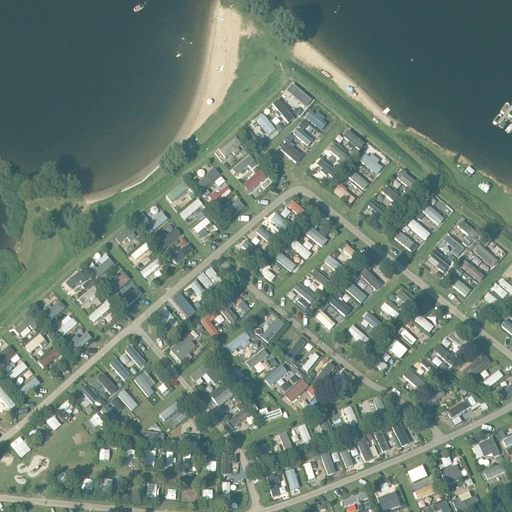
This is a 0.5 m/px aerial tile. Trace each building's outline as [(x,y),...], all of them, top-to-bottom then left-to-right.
[(284,96),(301,112),(314,99),(296,83),(284,96)] [(278,99),(272,105),(278,112),(275,114),(278,118),(281,116),(288,124),(294,119),(278,99)] [(297,109),(292,114),(297,118),(301,113),(297,109)] [(314,114),(309,120),(323,133),(328,127),(314,114)] [(304,121),(298,128),(302,132),(308,125),(304,121)] [(280,124),(275,128),(279,132),(284,129),(280,124)] [(348,131),(342,137),(348,142),(346,145),(352,150),(355,147),(360,151),(365,144),(348,131)] [(262,137),(258,140),(262,145),(266,142),(262,137)] [(236,138),(219,151),(225,159),(232,153),(235,156),(240,152),(237,149),(242,145),(236,138)] [(286,144),(280,151),(296,164),(303,157),(292,149),(294,146),(286,139),(284,142),(286,144)] [(334,146),(329,151),(340,161),(337,164),(342,168),(344,164),(349,158),(334,146)] [(244,149),(239,154),(243,159),(248,154),(244,149)] [(353,150),(349,155),(353,158),(357,153),(353,150)] [(377,177),(383,169),(365,155),(359,163),(377,177)] [(249,156),(232,171),(237,176),(248,167),(251,170),(256,166),(254,162),(249,156)] [(321,160),(316,166),(322,170),(320,172),(326,177),(328,175),(333,179),(337,174),(321,160)] [(356,161),(352,166),(356,170),(360,165),(356,161)] [(204,191),(222,174),(216,168),(198,185),(204,191)] [(262,170),(244,186),(251,193),(269,177),(262,170)] [(400,177),(397,180),(408,187),(404,192),(410,197),(418,185),(406,176),(407,175),(402,171),(398,176),(400,177)] [(193,173),(189,177),(193,181),(198,177),(193,173)] [(362,189),(367,182),(357,174),(351,181),(362,189)] [(219,188),(227,184),(223,177),(216,180),(219,188)] [(186,180),(168,194),(174,202),(192,188),(186,180)] [(268,180),(264,183),(268,188),(272,184),(268,180)] [(339,187),(334,193),(350,206),(355,200),(344,191),(345,189),(341,186),(340,187),(339,187)] [(387,187),(382,193),(393,203),(390,205),(395,209),(397,207),(399,208),(404,202),(387,187)] [(213,194),(208,198),(216,206),(231,193),(226,188),(217,196),(215,194),(214,195),(213,194)] [(192,193),(187,196),(191,201),(196,198),(192,193)] [(404,194),(399,198),(404,202),(408,197),(404,194)] [(502,195),(497,200),(506,209),(511,204),(502,195)] [(199,199),(181,215),(186,221),(204,206),(199,199)] [(293,202),(288,208),(298,216),(296,218),(301,222),(302,220),(303,220),(307,214),(293,202)] [(373,202),(368,207),(372,211),(370,213),(376,218),(378,215),(383,220),(388,214),(373,202)] [(230,206),(225,210),(228,213),(227,214),(231,219),(244,208),(240,203),(233,209),(230,206)] [(439,227),(446,220),(429,204),(422,211),(439,227)] [(149,225),(155,232),(170,220),(164,212),(149,225)] [(200,213),(195,217),(199,221),(204,217),(200,213)] [(418,213),(414,218),(420,222),(424,217),(418,213)] [(278,217),(273,224),(285,234),(290,227),(278,217)] [(295,219),(292,224),(296,227),(300,223),(295,219)] [(415,219),(408,226),(425,242),(432,235),(415,219)] [(206,220),(193,230),(197,235),(205,229),(208,232),(212,228),(206,220)] [(316,222),(312,227),(316,230),(320,225),(316,222)] [(461,222),(456,227),(467,237),(461,244),(466,248),(472,241),(473,241),(477,236),(461,222)] [(131,225),(115,240),(120,245),(126,239),(129,242),(135,237),(132,234),(136,231),(131,225)] [(263,227),(257,234),(270,245),(276,238),(263,227)] [(396,239),(412,254),(419,247),(402,232),(396,239)] [(447,237),(443,242),(453,250),(451,254),(456,258),(463,250),(447,237)] [(487,237),(480,245),(485,249),(492,241),(487,237)] [(246,242),(242,247),(247,252),(245,254),(251,259),(253,256),(256,259),(261,253),(246,242)] [(309,260),(313,253),(297,242),(292,249),(309,260)] [(136,262),(152,248),(147,243),(131,257),(136,262)] [(175,252),(169,257),(176,266),(193,252),(187,245),(177,254),(175,252)] [(357,263),(362,257),(349,245),(344,250),(357,263)] [(286,247),(282,252),(287,257),(291,251),(286,247)] [(492,270),(499,263),(481,247),(475,254),(492,270)] [(153,252),(147,258),(150,262),(157,257),(153,252)] [(289,271),(294,265),(280,252),(275,258),(289,271)] [(434,252),(429,258),(437,265),(435,268),(439,271),(442,274),(450,265),(434,252)] [(471,254),(467,259),(471,262),(475,258),(471,254)] [(98,279),(116,265),(109,256),(91,270),(98,279)] [(338,274),(343,267),(330,256),(324,263),(338,274)] [(141,274),(146,280),(164,264),(159,258),(141,274)] [(90,260),(85,264),(88,269),(93,265),(90,260)] [(270,260),(266,265),(271,269),(275,264),(270,260)] [(478,285),(485,278),(471,264),(465,270),(478,285)] [(266,265),(259,272),(271,282),(275,278),(268,272),(270,268),(266,265)] [(165,266),(161,269),(165,275),(170,271),(165,266)] [(214,268),(207,272),(219,291),(227,286),(214,268)] [(458,269),(454,274),(460,278),(463,273),(458,269)] [(312,275),(325,290),(331,284),(317,270),(312,275)] [(374,291),(380,284),(366,271),(360,277),(374,291)] [(80,272),(65,285),(70,290),(80,282),(82,284),(86,281),(84,279),(85,278),(80,272)] [(114,294),(131,280),(125,273),(108,287),(114,294)] [(204,274),(199,278),(208,289),(213,284),(204,274)] [(103,278),(99,281),(103,286),(107,282),(103,278)] [(460,280),(454,287),(467,298),(473,292),(460,280)] [(500,285),(511,295),(511,286),(505,280),(500,285)] [(89,281),(82,287),(85,292),(93,286),(89,281)] [(197,284),(191,288),(197,295),(194,298),(198,303),(201,300),(204,304),(209,299),(197,284)] [(298,285),(293,291),(310,305),(315,299),(298,285)] [(353,286),(347,292),(359,303),(365,296),(353,286)] [(93,289),(79,301),(82,305),(90,299),(91,302),(96,298),(94,296),(97,293),(93,289)] [(189,289),(183,293),(187,298),(193,294),(189,289)] [(319,290),(315,295),(318,297),(319,297),(321,299),(324,295),(322,293),(323,293),(319,290)] [(341,291),(336,296),(340,299),(344,294),(341,291)] [(401,292),(396,298),(406,306),(404,308),(409,312),(415,304),(401,292)] [(117,293),(112,297),(116,302),(121,298),(117,293)] [(490,293),(485,298),(498,311),(503,305),(490,293)] [(103,296),(98,300),(101,304),(106,299),(103,296)] [(233,296),(228,300),(232,304),(236,300),(233,296)] [(185,313),(190,319),(196,314),(185,300),(174,309),(180,317),(185,313)] [(45,314),(41,318),(47,325),(65,309),(59,302),(51,309),(48,306),(42,311),(45,314)] [(96,322),(112,308),(107,302),(91,317),(96,322)] [(324,302),(318,309),(322,314),(329,306),(324,302)] [(396,320),(400,314),(386,304),(382,310),(396,320)] [(37,305),(33,309),(37,314),(42,310),(37,305)] [(160,312),(174,330),(180,325),(166,308),(160,312)] [(401,308),(398,311),(405,317),(408,313),(401,308)] [(222,315),(231,326),(239,320),(230,309),(222,315)] [(425,309),(422,312),(428,317),(431,313),(425,309)] [(371,325),(378,332),(384,327),(368,312),(359,321),(367,329),(371,325)] [(422,313),(415,322),(429,334),(434,328),(424,320),(427,317),(422,313)] [(30,317),(14,331),(18,336),(29,327),(31,330),(36,326),(33,323),(35,322),(30,317)] [(207,318),(200,323),(212,339),(218,334),(207,318)] [(279,318),(262,338),(270,344),(286,324),(279,318)] [(62,339),(79,324),(74,319),(58,334),(62,339)] [(511,323),(507,320),(501,327),(511,336),(511,323)] [(53,323),(47,328),(51,332),(56,328),(53,323)] [(39,326),(33,331),(37,335),(42,330),(39,326)] [(365,348),(371,341),(354,326),(348,333),(365,348)] [(79,337),(85,331),(81,327),(75,332),(79,337)] [(169,329),(164,332),(168,338),(172,334),(169,329)] [(292,340),(298,335),(294,331),(288,336),(292,340)] [(406,331),(401,337),(413,347),(418,341),(406,331)] [(456,331),(450,338),(466,352),(472,346),(456,331)] [(74,344),(69,349),(74,354),(91,340),(86,334),(79,340),(76,337),(71,341),(74,344)] [(245,334),(227,347),(231,354),(241,347),(243,350),(249,345),(247,342),(250,340),(245,334)] [(188,335),(170,351),(180,363),(195,349),(191,343),(193,341),(188,335)] [(39,336),(25,348),(30,354),(38,347),(41,350),(47,345),(44,342),(39,336)] [(65,338),(60,342),(64,347),(69,343),(65,338)] [(303,339),(288,353),(293,358),(308,344),(303,339)] [(275,341),(271,347),(277,351),(281,345),(275,341)] [(395,341),(387,350),(400,361),(407,352),(395,341)] [(10,346),(0,355),(0,366),(1,368),(17,353),(10,346)] [(40,362),(47,369),(63,354),(57,347),(40,362)] [(379,347),(375,351),(380,355),(384,351),(379,347)] [(127,349),(118,355),(127,367),(135,361),(127,349)] [(265,349),(246,363),(250,370),(270,356),(265,349)] [(458,351),(454,356),(459,359),(462,355),(458,351)] [(304,360),(300,365),(303,368),(303,369),(307,373),(319,359),(314,355),(308,363),(304,360)] [(64,356),(59,360),(63,364),(68,360),(64,356)] [(472,364),(462,373),(468,381),(473,377),(473,378),(489,364),(484,357),(473,366),(472,364)] [(388,367),(382,359),(376,364),(382,372),(388,367)] [(272,360),(269,363),(274,369),(278,366),(272,360)] [(423,360),(419,365),(428,372),(425,375),(430,378),(436,371),(423,360)] [(295,362),(292,366),(298,371),(301,367),(295,362)] [(24,363),(6,377),(11,383),(29,368),(24,363)] [(113,380),(120,373),(111,363),(103,369),(113,380)] [(320,386),(337,369),(331,363),(314,380),(320,386)] [(208,364),(190,378),(195,384),(206,375),(215,386),(222,381),(208,364)] [(283,365),(265,381),(271,388),(289,373),(283,365)] [(420,393),(427,385),(410,369),(403,377),(420,393)] [(500,370),(483,384),(488,390),(505,376),(500,370)] [(294,376),(289,380),(293,385),(298,381),(294,376)] [(23,398),(42,385),(38,377),(18,390),(23,398)] [(246,377),(235,385),(247,402),(253,398),(247,390),(252,386),(246,377)] [(477,378),(473,381),(478,387),(482,384),(477,378)] [(303,380),(287,397),(294,403),(310,386),(303,380)] [(335,383),(332,387),(340,394),(347,384),(343,380),(339,386),(335,383)] [(286,383),(280,388),(284,393),(290,388),(286,383)] [(499,392),(494,396),(501,404),(511,394),(511,383),(501,394),(499,392)] [(226,388),(212,399),(215,404),(230,392),(226,388)] [(311,389),(307,392),(311,397),(315,393),(311,389)] [(464,389),(459,393),(464,397),(468,393),(464,389)] [(413,390),(409,395),(413,399),(417,394),(413,390)] [(490,390),(486,394),(491,399),(495,395),(490,390)] [(0,412),(14,403),(9,395),(0,401),(0,412)] [(161,397),(154,403),(160,411),(167,405),(161,397)] [(379,397),(373,399),(378,413),(374,414),(375,419),(380,417),(382,422),(388,420),(379,397)] [(115,399),(110,404),(113,408),(118,403),(115,399)] [(67,401),(60,408),(67,415),(74,408),(67,401)] [(241,404),(236,408),(239,412),(244,407),(241,404)] [(351,407),(343,411),(352,431),(360,427),(351,407)] [(247,420),(252,426),(257,421),(247,408),(227,424),(233,431),(247,420)] [(264,424),(286,417),(284,408),(262,415),(264,424)] [(458,418),(451,422),(455,427),(462,423),(458,418)] [(51,430),(57,424),(51,419),(45,425),(51,430)] [(408,421),(403,424),(406,430),(411,427),(408,421)] [(404,448),(413,442),(401,423),(392,429),(404,448)] [(328,424),(320,426),(323,437),(331,435),(328,424)] [(299,428),(305,449),(314,446),(307,425),(299,428)] [(75,433),(79,442),(88,439),(85,430),(75,433)] [(502,432),(497,434),(501,441),(505,439),(502,432)] [(279,435),(285,454),(294,451),(289,433),(279,435)] [(381,435),(375,438),(382,452),(388,450),(385,443),(389,442),(386,437),(383,438),(381,435)] [(24,437),(17,443),(23,450),(30,444),(24,437)] [(511,437),(502,442),(505,449),(511,445),(511,437)] [(355,444),(365,464),(376,458),(366,438),(355,444)] [(491,440),(477,446),(483,459),(490,455),(492,459),(499,456),(491,440)] [(258,444),(251,447),(260,469),(271,465),(267,457),(264,458),(258,444)] [(88,446),(82,449),(86,460),(93,457),(88,446)] [(100,457),(111,458),(111,448),(101,447),(100,457)] [(127,462),(134,463),(136,451),(129,450),(127,462)] [(156,466),(156,450),(146,450),(145,465),(156,466)] [(340,455),(347,470),(356,466),(349,451),(340,455)] [(174,466),(174,452),(165,452),(165,466),(174,466)] [(340,461),(334,464),(329,453),(320,457),(328,477),(344,470),(340,461)] [(236,457),(221,457),(221,476),(229,476),(229,465),(236,465),(236,457)] [(442,460),(436,462),(438,468),(444,465),(442,460)] [(310,465),(304,467),(309,481),(315,479),(312,471),(316,470),(314,464),(310,465)] [(486,472),(489,480),(507,473),(503,465),(486,472)] [(455,467),(440,474),(446,487),(461,481),(455,467)] [(421,468),(406,474),(410,485),(426,478),(421,468)] [(294,471),(285,473),(290,489),(298,486),(294,471)] [(274,476),(266,478),(272,499),(280,497),(276,485),(280,484),(278,478),(274,479),(274,476)] [(417,501),(440,492),(438,485),(415,493),(417,501)] [(187,488),(187,496),(198,496),(198,489),(187,488)] [(365,494),(342,502),(344,510),(368,502),(365,494)] [(395,494),(377,501),(381,511),(388,511),(400,508),(395,494)] [(458,500),(453,503),(456,511),(459,511),(477,504),(474,497),(459,504),(458,500)] [(443,503),(420,510),(420,511),(439,511),(445,510),(443,503)]
